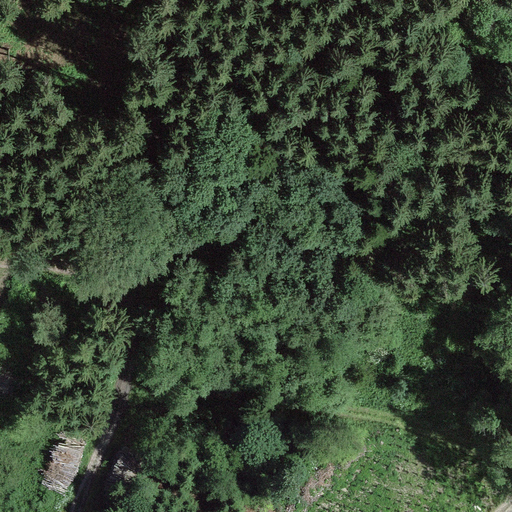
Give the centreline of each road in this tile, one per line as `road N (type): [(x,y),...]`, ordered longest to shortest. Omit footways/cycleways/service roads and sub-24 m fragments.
road 1 (track): [(104,436),(153,412),(255,398),(388,414),(511,453)]
road 2 (track): [(183,0),(140,303)]
road 3 (track): [(140,303),(77,511)]
road 4 (track): [(140,303),(51,262),(0,255)]
